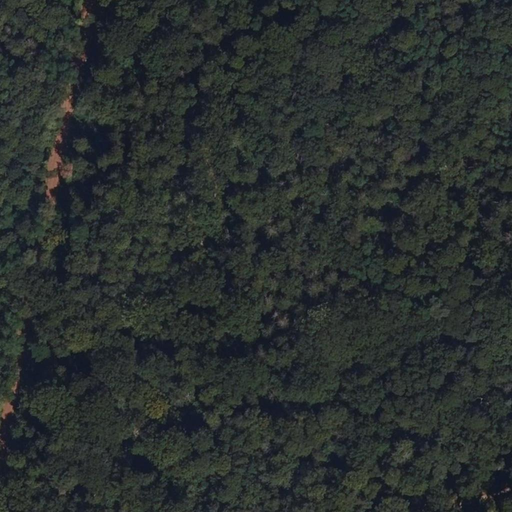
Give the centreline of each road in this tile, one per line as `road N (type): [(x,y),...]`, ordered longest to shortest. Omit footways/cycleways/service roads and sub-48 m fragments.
road 1 (track): [(78,0),(0,347)]
road 2 (track): [(345,511),(511,469)]
